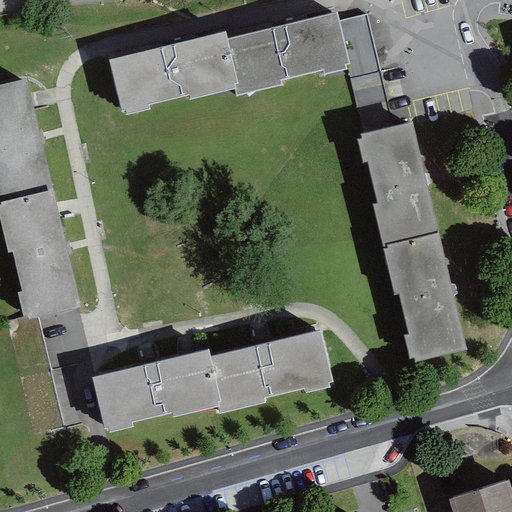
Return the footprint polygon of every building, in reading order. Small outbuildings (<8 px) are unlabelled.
[(114,59),(129,113),(247,82),(250,92),(358,63),(361,73),(389,66),(375,15),(352,21),(348,7),(239,36),(236,26),(114,59)] [(27,76),(0,82),(0,187),(0,188),(51,176),(27,76)] [(424,122),(368,135),(423,361),(479,347),(424,122)] [(53,187),(3,199),(31,311),(81,299),(53,187)] [(216,348),(99,378),(114,434),(228,404),(231,414),(348,384),(334,328),(218,358),(216,348)] [(511,511),(511,481),(453,499),(457,511),(511,511)]
